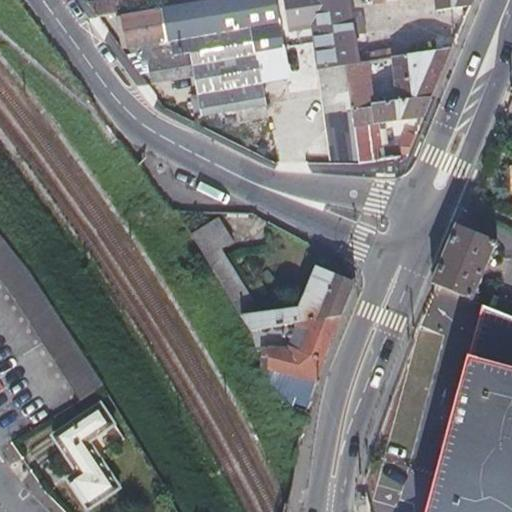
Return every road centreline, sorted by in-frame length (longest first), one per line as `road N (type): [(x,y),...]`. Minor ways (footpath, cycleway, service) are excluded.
road 1 (secondary): [(42,0),(108,91),(159,138),(275,191),(415,238)]
road 2 (secondary): [(324,511),(342,412),(415,238)]
road 3 (secondary): [(415,238),(511,0)]
